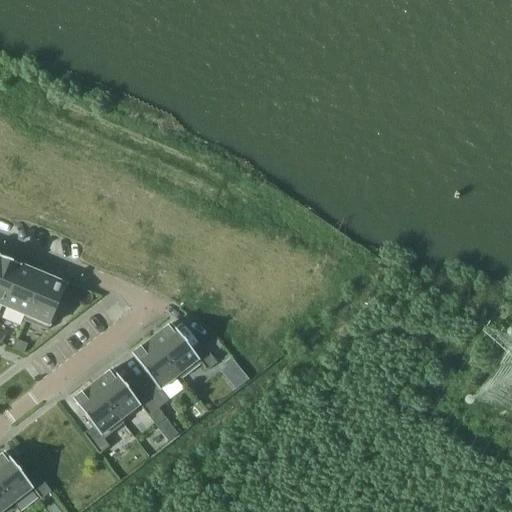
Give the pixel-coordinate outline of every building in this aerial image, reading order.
[(0,306),(3,307),(21,266),(0,257),(0,306)] [(25,317),(43,276),(21,266),(3,307),(25,317)] [(49,327),(66,285),(43,276),(25,317),(49,327)] [(170,324),(150,340),(181,380),(201,364),(206,371),(216,364),(200,344),(191,351),(170,324)] [(23,354),(26,345),(15,340),(12,349),(23,354)] [(180,380),(181,380),(150,340),(130,355),(151,382),(141,389),(157,409),(167,402),(159,391),(177,377),(180,380)] [(157,409),(141,389),(132,397),(111,370),(91,385),(122,425),(123,424),(120,421),(139,406),(147,417),(157,409)] [(122,425),(91,385),(71,401),(92,427),(83,435),(98,455),(99,455),(108,447),(102,440),(122,425)] [(3,454),(0,456),(0,488),(12,504),(31,490),(40,501),(50,493),(35,473),(25,480),(4,453),(3,454)] [(1,511),(12,504),(0,488),(0,511),(1,511)]
